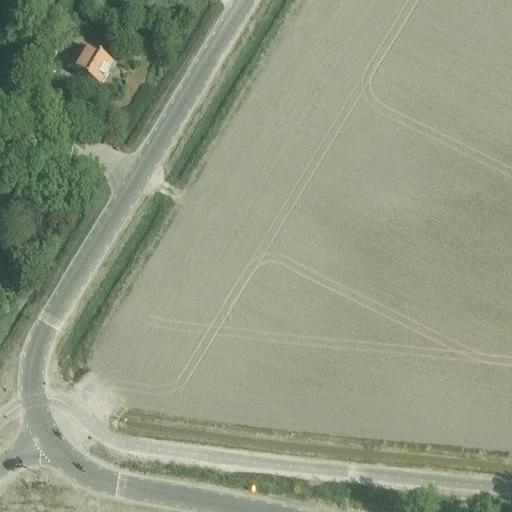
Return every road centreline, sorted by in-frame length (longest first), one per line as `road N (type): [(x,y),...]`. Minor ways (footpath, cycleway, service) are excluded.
road 1 (tertiary): [(47,446),(34,402),(35,350),(246,0)]
road 2 (tertiary): [(252,511),(110,484),(74,472),(47,446)]
